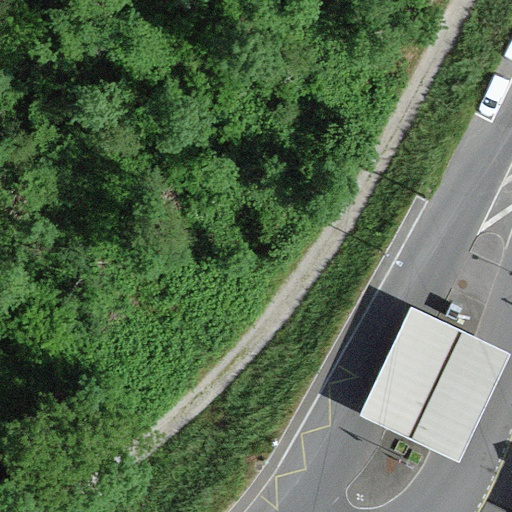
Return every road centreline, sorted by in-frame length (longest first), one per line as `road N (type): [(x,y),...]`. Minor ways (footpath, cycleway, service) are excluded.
road 1 (track): [(471,0),(283,312),(207,399),(78,511)]
road 2 (secondary): [(511,107),(413,304),(375,405),(298,505)]
road 3 (secondary): [(428,511),(461,468),(511,340)]
